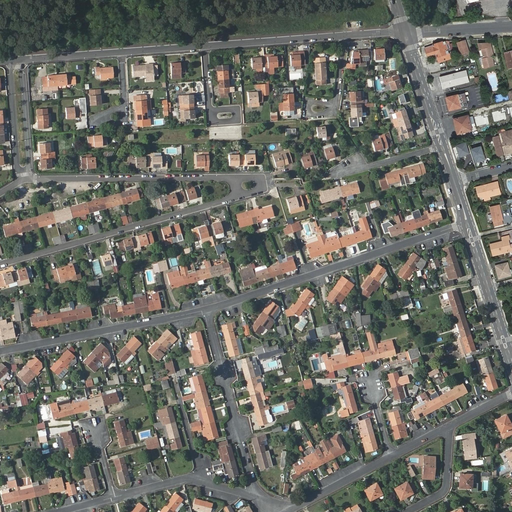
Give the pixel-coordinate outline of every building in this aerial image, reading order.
[(457,41),(461,55),(468,53),(465,41),(462,42),(461,40),(457,41)] [(444,45),(447,44),(446,41),(425,48),(428,57),(437,54),(439,62),(452,58),(455,56),(453,50),(449,51),(449,50),(446,51),(444,45)] [(481,46),(484,56),(482,56),(484,63),(484,66),(494,64),(492,54),(494,53),(491,44),(490,44),(489,41),(477,41),(478,46),(481,46)] [(368,50),(358,51),(359,61),(366,60),(371,60),(374,60),(384,59),(384,49),(374,49),(374,51),(370,52),(368,52),(368,50)] [(358,51),(358,50),(353,50),(353,52),(352,52),(350,64),(359,63),(359,61),(358,51)] [(299,55),(295,55),(290,55),(291,66),(294,66),(294,70),(300,69),(300,65),(304,64),(303,52),(299,52),(299,55)] [(251,59),(252,69),(256,68),(256,72),(262,72),(261,68),(264,68),(265,72),(267,72),(268,74),(273,74),(273,67),(282,66),(282,56),(273,57),(263,57),(251,59)] [(314,58),(315,72),(316,85),(326,84),(324,57),(314,58)] [(176,65),(176,63),(170,64),(171,74),(171,78),(178,78),(178,73),(180,73),(186,73),(185,63),(180,63),(180,65),(176,65)] [(141,67),(141,66),(133,66),(133,76),(145,76),(146,81),(153,81),(153,76),(157,75),(157,65),(145,65),(145,67),(141,67)] [(217,67),(218,79),(219,93),(228,93),(229,93),(228,79),(233,79),(232,70),(227,70),(227,66),(217,67)] [(100,70),(99,68),(95,68),(95,75),(100,75),(100,79),(113,78),(113,67),(104,68),(104,69),(100,70)] [(440,76),(443,88),(469,81),(466,70),(440,76)] [(385,73),(382,74),(383,79),(385,83),(389,82),(391,90),(401,87),(399,79),(398,79),(397,75),(387,78),(385,73)] [(76,84),(75,74),(57,75),(57,86),(67,85),(76,84)] [(57,75),(47,76),(48,86),(57,86),(57,75)] [(248,92),(248,102),(252,102),(252,106),(258,106),(258,102),(262,102),(262,95),(269,95),(268,84),(255,85),(256,92),(248,92)] [(293,87),(280,88),(280,94),(283,94),(283,102),(293,102),(293,98),(293,87)] [(89,90),(90,105),(100,105),(100,89),(89,90)] [(360,91),(349,92),(350,104),(350,105),(359,104),(359,101),(360,101),(360,91)] [(447,98),(450,110),(467,106),(464,94),(447,98)] [(135,101),(136,106),(137,106),(138,110),(138,114),(136,114),(137,126),(150,125),(150,119),(147,119),(146,110),(151,109),(150,100),(145,101),(145,95),(135,96),(135,101)] [(182,96),(183,110),(180,110),(180,119),(185,119),(194,118),(193,95),(182,96)] [(85,97),(79,97),(79,107),(66,108),(66,116),(69,116),(69,118),(74,117),(80,116),(80,113),(86,113),(85,97)] [(278,103),(278,111),(283,111),(284,116),(293,115),(293,110),(293,102),(283,102),(278,103)] [(359,104),(350,105),(351,117),(349,117),(349,127),(358,126),(357,117),(361,117),(360,104),(359,104)] [(37,110),(38,129),(48,128),(47,109),(37,110)] [(405,110),(395,113),(397,118),(392,119),(395,127),(399,126),(409,123),(407,115),(406,115),(405,110)] [(455,120),(459,134),(472,131),(468,116),(455,120)] [(409,123),(399,126),(401,134),(403,139),(413,135),(409,123)] [(321,137),(329,136),(328,126),(316,127),(317,137),(321,137)] [(511,130),(501,134),(504,141),(511,138),(511,130)] [(372,140),(374,150),(383,148),(388,147),(388,146),(391,145),(388,133),(379,136),(380,138),(372,140)] [(87,136),(88,147),(106,145),(106,135),(87,136)] [(495,142),(499,156),(504,155),(500,141),(495,142)] [(466,142),(456,145),(460,157),(470,154),(466,142)] [(40,149),(41,153),(41,156),(41,159),(41,163),(40,163),(41,169),(51,168),(51,159),(55,159),(55,152),(53,152),(50,152),(49,143),(39,144),(39,149),(40,149)] [(324,149),(327,159),(335,157),(334,156),(342,154),(339,145),(324,149)] [(472,149),(477,163),(486,160),(482,146),(472,149)] [(273,157),(276,167),(292,162),(288,149),(283,151),(284,154),(273,157)] [(196,156),(196,166),(208,166),(208,152),(201,152),(201,156),(196,156)] [(229,152),(229,166),(242,165),(255,165),(254,154),(234,155),(234,152),(229,152)] [(301,158),(304,168),(316,164),(313,152),(309,153),(309,156),(301,158)] [(81,158),(82,168),(95,168),(94,154),(86,154),(86,158),(81,158)] [(148,154),(144,154),(144,157),(135,157),(135,167),(149,167),(148,154)] [(166,167),(166,157),(161,157),(154,157),(154,154),(148,154),(149,167),(161,167),(166,167)] [(385,174),(386,178),(379,180),(382,190),(389,188),(388,184),(400,181),(401,185),(410,183),(410,182),(409,178),(426,173),(423,163),(385,174)] [(319,192),(322,203),(340,197),(343,207),(343,209),(347,208),(345,201),(344,201),(342,197),(346,196),(352,194),(359,192),(357,182),(319,192)] [(498,183),(487,185),(488,187),(485,187),(484,186),(477,188),(479,197),(481,196),(484,196),(484,197),(484,198),(490,197),(501,194),(498,183)] [(185,190),(188,200),(202,196),(199,186),(185,190)] [(57,211),(48,213),(49,214),(43,216),(42,215),(35,217),(30,218),(30,220),(24,221),(24,220),(15,223),(15,224),(9,226),(8,225),(3,226),(6,237),(13,235),(14,238),(23,235),(22,232),(46,225),(47,229),(53,227),(52,224),(94,212),(95,215),(100,214),(98,210),(139,199),(136,188),(130,190),(131,191),(125,193),(124,192),(115,194),(115,196),(109,197),(109,196),(96,200),(97,201),(91,202),(90,201),(82,204),(82,205),(76,207),(75,206),(63,209),(63,210),(57,212),(57,211)] [(155,199),(158,208),(170,205),(182,202),(179,192),(167,195),(155,199)] [(286,199),(291,214),(305,210),(300,195),(286,199)] [(501,213),(502,213),(500,205),(490,208),(492,214),(493,218),(495,227),(504,224),(503,221),(504,221),(502,215),(501,213)] [(237,216),(240,226),(252,222),(252,224),(257,222),(256,217),(260,216),(261,220),(274,217),(271,206),(237,216)] [(427,210),(426,211),(430,223),(442,219),(439,210),(428,214),(427,210)] [(424,215),(414,219),(417,228),(430,223),(426,211),(423,212),(424,215)] [(128,223),(126,217),(125,212),(119,213),(123,225),(128,223)] [(400,214),(398,215),(401,223),(404,232),(417,228),(414,219),(407,221),(403,222),(400,214)] [(209,225),(211,235),(223,232),(220,222),(209,225)] [(87,226),(90,234),(94,233),(100,231),(98,223),(87,226)] [(209,225),(208,223),(204,225),(205,227),(197,230),(200,239),(207,236),(208,240),(212,238),(211,235),(209,225)] [(361,226),(352,229),(357,242),(371,237),(367,223),(361,225),(361,226)] [(404,232),(401,223),(388,227),(391,237),(404,232)] [(161,229),(164,239),(166,245),(172,243),(171,237),(177,235),(174,226),(161,229)] [(341,232),(337,234),(337,235),(341,247),(357,242),(352,229),(351,227),(348,228),(350,234),(342,237),(341,232)] [(148,243),(145,234),(134,237),(138,250),(141,249),(140,246),(148,243)] [(52,238),(54,245),(61,243),(66,241),(64,235),(59,236),(52,238)] [(323,235),(321,236),(326,253),(341,247),(337,235),(325,239),(324,235),(323,235)] [(326,253),(321,236),(318,237),(317,237),(318,241),(306,245),(308,248),(310,258),(326,253)] [(511,252),(510,245),(509,240),(510,240),(509,236),(502,237),(503,242),(499,242),(490,244),(493,256),(511,252)] [(134,237),(117,242),(119,251),(133,247),(134,251),(138,250),(134,237)] [(22,246),(24,253),(28,252),(32,251),(30,243),(26,245),(22,246)] [(225,251),(223,243),(217,245),(214,246),(217,255),(221,254),(221,252),(225,251)] [(443,265),(457,261),(452,246),(442,249),(447,262),(443,263),(443,265)] [(112,250),(108,251),(109,254),(101,256),(104,266),(112,264),(112,266),(117,265),(112,250)] [(413,252),(405,264),(413,270),(415,272),(417,269),(414,267),(416,266),(421,270),(427,262),(413,252)] [(281,255),(276,256),(279,264),(282,274),(295,269),(291,257),(283,259),(281,255)] [(209,260),(206,261),(206,262),(210,277),(231,272),(228,262),(211,267),(209,260)] [(163,261),(158,262),(158,263),(160,271),(167,269),(166,262),(164,263),(163,261)] [(444,282),(445,287),(454,284),(452,279),(462,277),(457,261),(443,265),(439,267),(436,268),(437,271),(439,270),(439,269),(444,267),(449,280),(444,282)] [(508,261),(494,265),(498,279),(511,276),(508,261)] [(205,268),(194,271),(197,281),(210,277),(206,262),(204,263),(205,268)] [(385,269),(378,263),(370,274),(377,280),(385,269)] [(52,271),(55,280),(59,279),(64,277),(65,281),(71,279),(72,280),(81,278),(79,272),(76,264),(73,265),(72,264),(56,269),(52,271)] [(249,268),(238,271),(240,277),(243,286),(257,282),(252,269),(251,264),(248,265),(249,268)] [(279,264),(266,268),(270,278),(282,274),(279,264)] [(413,270),(405,264),(397,275),(405,280),(413,270)] [(265,265),(252,269),(257,282),(270,278),(266,268),(265,265)] [(185,266),(179,268),(184,284),(197,281),(194,271),(187,273),(185,266)] [(2,275),(0,276),(0,286),(5,285),(5,284),(16,281),(18,286),(22,285),(21,283),(29,281),(28,278),(33,276),(30,267),(17,270),(17,271),(11,273),(10,272),(2,274),(2,275)] [(388,274),(385,269),(377,280),(380,282),(381,284),(388,274)] [(184,284),(180,271),(179,272),(178,270),(167,273),(171,288),(184,284)] [(415,272),(413,270),(405,280),(408,282),(415,272)] [(370,292),(372,288),(376,283),(379,285),(380,286),(381,285),(381,284),(380,282),(377,280),(370,274),(361,286),(365,289),(370,292)] [(342,276),(334,288),(342,293),(345,288),(350,282),(342,276)] [(312,307),(310,305),(307,304),(312,297),(314,294),(306,288),(298,300),(309,307),(310,309),(312,307)] [(326,299),(338,307),(345,297),(345,296),(344,295),(342,293),(334,288),(326,299)] [(406,289),(399,292),(402,299),(409,297),(406,289)] [(444,310),(460,304),(455,289),(446,292),(451,305),(447,306),(442,307),(444,310)] [(402,299),(399,292),(390,295),(393,302),(402,299)] [(152,300),(147,301),(148,311),(161,308),(158,293),(151,294),(152,300)] [(145,295),(132,298),(133,304),(135,313),(148,311),(147,301),(145,295)] [(409,297),(402,299),(405,308),(412,306),(409,297)] [(122,299),(120,299),(123,316),(135,313),(133,304),(124,305),(122,299)] [(103,307),(104,314),(110,313),(111,318),(123,316),(120,300),(118,300),(119,304),(119,307),(116,307),(115,304),(103,307)] [(309,307),(298,300),(294,305),(290,311),(295,314),(298,316),(305,307),(307,309),(309,307)] [(270,301),(263,312),(270,317),(276,309),(278,306),(270,301)] [(61,312),(60,312),(62,322),(77,319),(74,306),(73,302),(69,302),(70,307),(60,309),(61,312)] [(290,311),(294,305),(293,304),(289,309),(285,310),(287,317),(295,314),(290,311)] [(465,319),(460,304),(444,310),(443,310),(444,313),(452,310),(456,322),(465,319)] [(77,305),(74,306),(77,319),(92,316),(90,306),(77,309),(77,305)] [(13,307),(15,321),(21,320),(20,313),(15,313),(14,306),(13,307)] [(276,309),(270,317),(273,319),(279,311),(276,309)] [(47,325),(45,315),(44,316),(43,312),(29,315),(32,328),(47,325)] [(60,312),(45,315),(47,325),(62,322),(60,312)] [(270,317),(263,312),(253,326),(254,331),(259,334),(264,327),(268,330),(274,322),(273,319),(270,317)] [(2,320),(0,320),(0,328),(2,340),(15,337),(12,322),(8,323),(7,319),(2,320)] [(456,322),(461,338),(470,335),(465,319),(456,322)] [(221,325),(225,340),(235,338),(233,332),(232,329),(236,328),(234,322),(221,325)] [(453,323),(458,339),(461,338),(456,322),(453,323)] [(327,324),(330,335),(335,333),(333,323),(327,324)] [(320,326),(322,337),(330,335),(327,324),(320,326)] [(167,329),(157,341),(164,348),(170,342),(172,344),(177,339),(167,329)] [(190,351),(204,347),(200,331),(190,334),(191,338),(188,339),(190,346),(187,347),(187,349),(184,350),(184,352),(190,351)] [(364,362),(380,358),(376,344),(373,331),(366,332),(371,350),(362,353),(364,362)] [(340,332),(335,333),(341,355),(345,354),(340,332)] [(461,338),(457,339),(462,354),(475,350),(470,335),(461,338)] [(239,336),(235,338),(239,354),(243,353),(239,336)] [(133,337),(125,346),(135,355),(136,353),(134,351),(141,344),(133,337)] [(235,338),(225,340),(230,356),(239,354),(235,338)] [(164,348),(157,341),(148,350),(158,360),(163,355),(161,352),(163,350),(165,352),(166,350),(164,348)] [(262,343),(265,352),(279,348),(277,345),(269,347),(267,341),(262,343)] [(111,360),(110,354),(108,350),(100,343),(92,352),(102,361),(104,368),(111,360)] [(376,344),(380,358),(395,354),(393,344),(392,344),(380,347),(379,344),(379,343),(376,344)] [(135,355),(125,346),(116,356),(124,362),(129,357),(131,355),(133,357),(135,355)] [(208,362),(204,347),(190,351),(194,366),(208,362)] [(408,350),(411,359),(418,357),(420,356),(420,355),(419,352),(418,347),(408,350)] [(264,353),(257,354),(258,359),(266,357),(266,358),(280,354),(279,348),(265,352),(264,353)] [(67,350),(59,359),(66,366),(75,357),(67,350)] [(102,361),(92,352),(83,362),(95,372),(102,364),(101,363),(102,361)] [(349,366),(364,362),(362,353),(348,356),(347,353),(345,354),(349,366)] [(327,372),(349,366),(345,354),(341,355),(324,360),(327,372)] [(34,356),(25,366),(36,375),(36,376),(37,376),(40,373),(38,371),(42,367),(42,363),(34,356)] [(75,357),(66,366),(69,368),(76,360),(75,357)] [(472,357),(465,359),(469,371),(476,369),(472,357)] [(483,375),(493,372),(488,357),(478,360),(483,375)] [(66,366),(59,359),(50,368),(61,378),(68,371),(65,368),(66,366)] [(242,364),(246,379),(255,377),(252,365),(251,361),(242,364)] [(164,364),(167,375),(175,373),(175,372),(171,373),(169,365),(170,364),(169,362),(164,364)] [(1,363),(0,364),(0,379),(2,382),(3,385),(6,382),(4,380),(10,374),(7,372),(9,370),(1,363)] [(175,364),(173,364),(175,373),(176,377),(186,374),(185,369),(177,371),(175,364)] [(36,375),(25,366),(17,375),(27,384),(36,375)] [(388,374),(391,387),(401,385),(409,382),(407,374),(399,377),(397,371),(388,374)] [(498,387),(493,372),(483,375),(488,391),(498,387)] [(107,382),(107,386),(119,384),(117,375),(113,376),(114,381),(107,382)] [(188,395),(206,390),(202,375),(192,378),(195,390),(192,391),(187,392),(188,395)] [(255,377),(246,379),(250,395),(260,392),(263,391),(261,382),(257,383),(256,380),(261,378),(260,375),(259,376),(255,377)] [(162,380),(160,381),(162,390),(169,388),(167,379),(162,380)] [(312,386),(310,379),(309,379),(303,380),(305,388),(312,386)] [(336,384),(337,388),(341,387),(343,394),(342,394),(344,400),(354,398),(350,385),(344,386),(343,382),(336,384)] [(450,390),(455,399),(467,392),(463,383),(450,390)] [(401,385),(391,387),(395,400),(404,398),(401,385)] [(441,395),(439,396),(444,405),(455,399),(450,390),(449,387),(439,392),(441,395)] [(101,393),(104,406),(118,402),(115,390),(101,393)] [(210,406),(206,390),(188,395),(182,397),(183,401),(193,398),(197,409),(210,406)] [(425,401),(431,412),(444,405),(439,396),(438,394),(429,399),(425,391),(422,393),(425,400),(425,401)] [(250,395),(254,410),(264,408),(269,406),(268,404),(265,405),(263,406),(262,400),(260,392),(250,395)] [(25,393),(18,395),(21,403),(22,406),(28,405),(26,398),(25,393)] [(89,409),(104,406),(101,393),(98,394),(99,397),(87,400),(89,409)] [(74,414),(89,409),(87,400),(86,397),(74,400),(73,397),(70,397),(72,404),(74,414)] [(357,411),(354,398),(344,400),(347,409),(340,411),(341,417),(348,415),(348,413),(357,411)] [(53,419),(74,414),(72,404),(70,404),(69,399),(49,404),(53,419)] [(288,408),(295,406),(293,400),(287,402),(288,405),(288,407),(288,408)] [(419,418),(431,412),(425,401),(414,407),(415,409),(414,409),(419,418)] [(214,421),(210,406),(197,409),(200,421),(190,423),(192,427),(214,421)] [(271,422),(273,421),(271,415),(270,414),(268,409),(270,409),(269,406),(264,408),(254,410),(258,426),(271,422)] [(153,424),(154,424),(154,428),(155,427),(175,422),(171,408),(159,411),(162,422),(153,424)] [(90,410),(76,413),(78,419),(92,416),(90,410)] [(388,413),(392,426),(401,423),(401,421),(403,421),(400,410),(388,413)] [(494,420),(504,438),(511,433),(511,426),(506,414),(494,420)] [(359,421),(357,416),(348,420),(350,424),(357,421),(361,437),(364,436),(373,434),(369,418),(359,421)] [(113,422),(117,435),(127,432),(123,420),(113,422)] [(218,437),(214,421),(192,427),(193,431),(197,430),(198,433),(202,432),(205,440),(218,437)] [(182,447),(175,422),(155,427),(156,430),(163,428),(165,438),(168,438),(169,439),(173,438),(174,443),(170,444),(171,450),(182,447)] [(401,423),(392,426),(395,439),(405,437),(402,425),(405,425),(407,424),(406,422),(401,423)] [(65,449),(78,445),(74,433),(72,433),(71,430),(58,433),(59,437),(63,449),(65,449)] [(127,432),(117,435),(120,447),(134,443),(130,431),(127,432)] [(462,435),(465,459),(475,458),(473,438),(475,438),(475,433),(462,435)] [(252,438),(256,454),(265,451),(265,449),(262,441),(266,440),(267,440),(265,434),(252,438)] [(378,449),(373,434),(364,436),(368,452),(378,449)] [(326,441),(334,458),(346,451),(337,435),(330,439),(334,446),(332,447),(328,440),(326,441)] [(317,455),(322,464),(334,458),(326,441),(325,439),(320,441),(325,451),(321,453),(319,449),(315,451),(316,452),(317,455)] [(228,445),(227,441),(216,443),(220,459),(212,461),(213,466),(235,460),(230,444),(228,445)] [(81,457),(78,445),(65,449),(65,451),(69,450),(71,460),(75,459),(76,464),(84,462),(83,457),(81,457)] [(298,447),(303,456),(308,454),(306,450),(303,451),(300,445),(298,447)] [(511,446),(503,451),(508,461),(511,458),(511,446)] [(265,451),(256,454),(260,469),(270,467),(266,453),(265,451)] [(310,470),(322,464),(317,455),(316,452),(304,458),(305,462),(310,470)] [(434,479),(435,457),(424,456),(423,479),(434,479)] [(114,459),(117,472),(130,468),(129,466),(126,467),(123,457),(114,459)] [(292,465),(294,468),(304,462),(302,459),(297,462),(292,465)] [(239,475),(235,460),(213,466),(214,470),(223,467),(226,478),(239,475)] [(150,462),(145,464),(146,467),(148,475),(153,474),(152,471),(156,470),(155,466),(151,467),(150,462)] [(293,480),(310,470),(305,462),(304,462),(294,468),(296,472),(290,475),(293,480)] [(87,480),(96,477),(93,465),(83,467),(87,480)] [(130,468),(117,472),(120,484),(130,482),(127,471),(131,470),(131,468),(130,468)] [(47,479),(50,493),(65,490),(61,476),(50,479),(48,472),(46,473),(47,479)] [(472,474),(460,474),(459,487),(472,488),(472,483),(472,474)] [(35,497),(50,493),(47,479),(46,476),(43,476),(45,484),(39,486),(38,482),(32,483),(35,497)] [(99,489),(96,477),(87,480),(87,481),(84,482),(86,490),(89,489),(90,492),(99,489)] [(412,481),(408,484),(412,492),(417,489),(412,481)] [(412,492),(408,484),(407,482),(394,488),(400,500),(412,493),(412,492)] [(20,500),(35,497),(32,483),(20,486),(20,485),(17,486),(20,500)] [(364,489),(370,500),(382,494),(376,483),(364,489)] [(4,504),(20,500),(17,486),(14,486),(16,491),(9,492),(1,494),(4,504)] [(175,493),(166,504),(174,511),(181,502),(183,499),(175,493)] [(196,499),(194,507),(196,507),(209,511),(211,503),(196,499)] [(181,502),(174,511),(175,511),(177,511),(183,504),(181,502)] [(139,503),(131,511),(144,511),(147,509),(139,503)]
